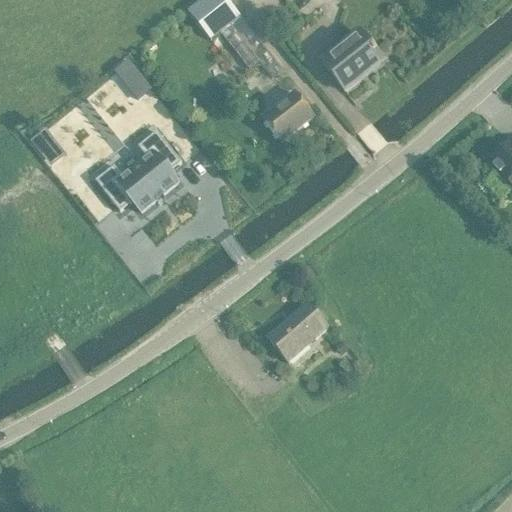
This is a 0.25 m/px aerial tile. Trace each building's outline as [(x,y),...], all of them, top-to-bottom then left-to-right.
[(275,83),(285,74),(224,0),(206,0),(189,14),(211,42),(220,34),(251,71),(260,64),(275,83)] [(360,34),(322,64),(346,94),(383,65),(360,34)] [(116,74),(134,97),(147,86),(129,64),(116,74)] [(295,96),(263,121),(282,144),(314,119),(295,96)] [(179,105),(174,109),(178,115),(184,110),(179,105)] [(114,169),(95,184),(120,215),(124,212),(133,205),(141,215),(156,204),(163,198),(178,186),(169,175),(182,165),(157,134),(138,149),(148,161),(128,177),(124,181),(114,169)] [(511,144),(489,166),(511,190),(511,144)] [(307,307),(267,340),(288,365),(328,332),(307,307)] [(342,343),(335,348),(343,357),(350,352),(342,343)]
